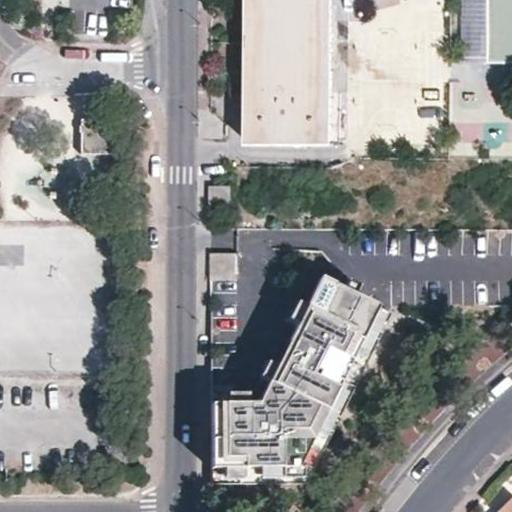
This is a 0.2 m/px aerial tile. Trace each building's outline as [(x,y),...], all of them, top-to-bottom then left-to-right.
[(246,0),(247,142),(334,142),(334,0),(246,0)] [(487,58),(487,0),(461,0),(462,58),(487,58)] [(511,0),(487,0),(487,58),(511,58),(511,0)] [(84,119),(82,154),(117,153),(118,119),(84,119)] [(211,185),(210,219),(221,218),(221,207),(230,207),(231,185),(211,185)] [(236,281),(237,251),(209,251),(209,280),(236,281)] [(260,405),(214,405),(216,484),(307,483),(387,313),(321,279),(260,405)] [(511,511),(511,500),(499,511),(511,511)]
